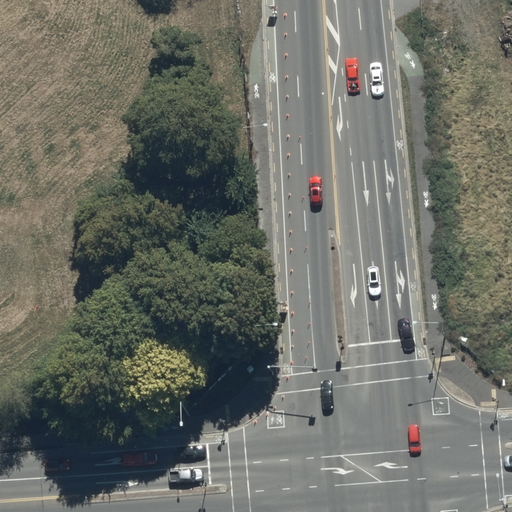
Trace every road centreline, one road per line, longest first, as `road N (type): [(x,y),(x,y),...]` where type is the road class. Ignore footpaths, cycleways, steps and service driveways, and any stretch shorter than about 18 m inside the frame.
road 1 (secondary): [(323,456),(298,0)]
road 2 (secondary): [(359,0),(402,446)]
road 3 (secondary): [(0,480),(323,456)]
road 4 (secondary): [(327,499),(130,511)]
